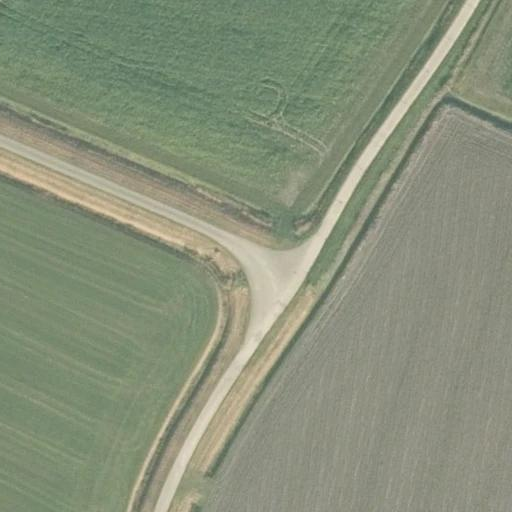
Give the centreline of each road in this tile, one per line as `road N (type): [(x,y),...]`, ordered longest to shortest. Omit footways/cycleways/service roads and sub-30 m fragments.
road 1 (unclassified): [(289,291),(471,0)]
road 2 (unclassified): [(289,291),(250,252),(0,141)]
road 3 (unclassified): [(158,511),(229,375),(289,291)]
